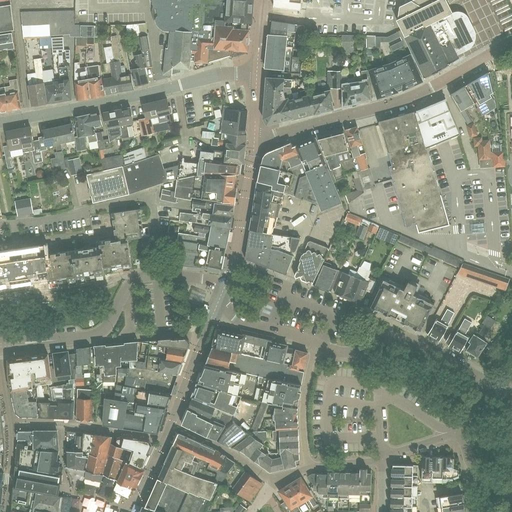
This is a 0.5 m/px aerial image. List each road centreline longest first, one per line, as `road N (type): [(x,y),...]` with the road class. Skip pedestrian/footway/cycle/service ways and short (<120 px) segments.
road 1 (tertiary): [(254,138),(398,102),(511,42)]
road 2 (tertiary): [(0,122),(217,76),(256,75)]
road 3 (residential): [(0,345),(95,335),(139,278),(209,281),(222,290)]
road 4 (residential): [(497,391),(411,340),(349,352),(315,344)]
road 5 (residential): [(254,138),(238,244),(222,290)]
road 6 (residential): [(450,433),(378,390),(381,458)]
road 7 (residential): [(308,468),(302,413),(315,344)]
